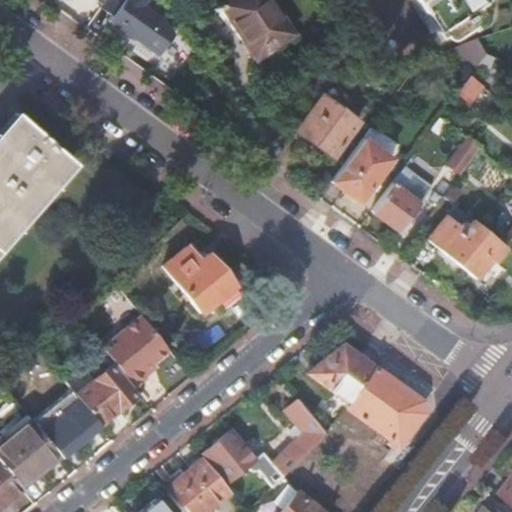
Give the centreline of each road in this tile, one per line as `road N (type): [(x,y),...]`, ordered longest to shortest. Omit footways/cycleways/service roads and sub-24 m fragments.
road 1 (unclassified): [(49,44),(221,185),(351,277)]
road 2 (unclassified): [(351,277),(69,511)]
road 3 (unclassified): [(351,277),(507,391)]
road 4 (tertiary): [(507,391),(412,511)]
